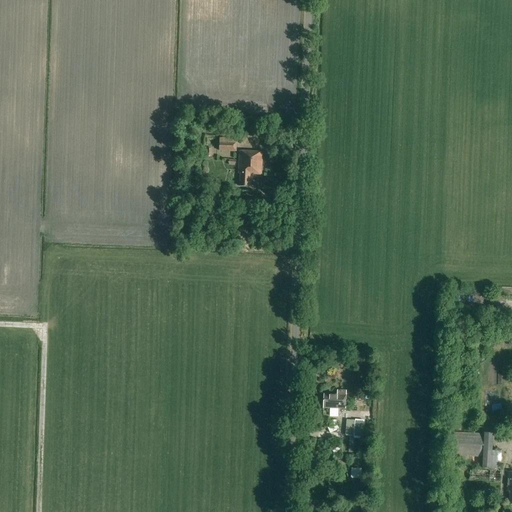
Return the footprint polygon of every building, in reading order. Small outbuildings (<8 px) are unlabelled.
[(218,152),(236,152),(236,139),(218,138),(218,152)] [(238,174),(240,174),(239,187),(250,187),(250,181),(253,181),(254,175),(261,175),(262,152),(239,151),(238,174)] [(324,395),(323,408),(345,409),(346,391),(337,391),(337,395),(324,395)] [(344,437),(353,437),(354,422),(346,421),(344,437)] [(362,422),(354,422),(353,437),(361,438),(362,422)] [(484,433),(484,435),(454,433),(453,456),(483,458),(482,469),(500,469),(501,451),(492,451),(492,444),(494,444),(494,434),(484,433)] [(353,467),(353,477),(364,477),(363,466),(353,467)] [(470,470),(469,480),(499,482),(500,472),(470,470)]
